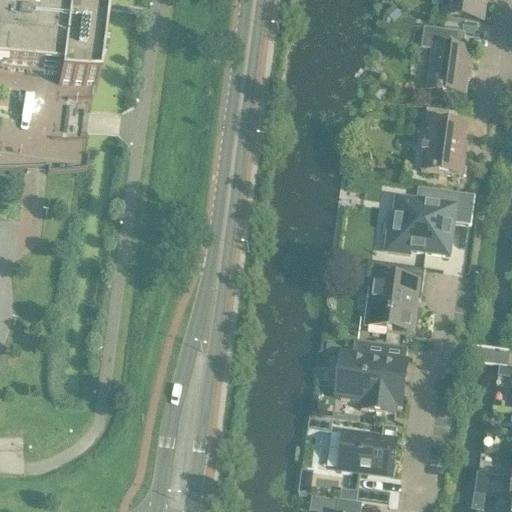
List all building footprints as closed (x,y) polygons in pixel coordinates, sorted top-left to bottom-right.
[(0,0),(0,174),(27,173),(27,174),(36,174),(45,174),(45,173),(47,172),(47,175),(49,176),(86,174),(88,160),(85,159),(87,145),(72,143),(76,113),(77,104),(91,106),(93,93),(96,93),(104,24),(105,14),(106,8),(107,0),(0,0)] [(448,0),(446,18),(447,18),(465,20),(480,23),(483,0),(448,0)] [(447,18),(444,34),(464,37),(473,38),(475,27),(464,26),(465,20),(447,18)] [(434,53),(428,93),(464,98),(470,54),(462,53),(464,37),(444,34),(425,31),(422,51),(434,53)] [(432,130),(429,150),(424,149),(420,176),(461,182),(464,159),(461,158),(465,132),(453,131),(455,116),(426,112),(424,129),(432,130)] [(389,217),(383,257),(410,260),(411,255),(445,260),(450,261),(454,236),(449,235),(450,226),(470,229),(475,200),(418,192),(417,204),(397,201),(394,218),(389,217)] [(414,304),(421,305),(425,274),(368,266),(365,291),(375,292),(370,329),(410,335),(414,304)] [(400,339),(387,337),(386,349),(399,350),(400,339)] [(333,402),(340,404),(361,406),(360,414),(396,419),(397,411),(402,412),(408,364),(406,364),(408,352),(358,345),(357,357),(347,356),(340,355),(333,402)] [(342,437),(337,474),(392,482),(397,444),(395,444),(397,432),(383,430),(381,442),(342,437)] [(302,474),(298,497),(310,499),(314,475),(302,474)] [(341,493),(340,505),(357,507),(362,507),(388,511),(389,498),(359,494),(358,496),(341,493)] [(312,501),(310,511),(361,511),(362,507),(357,507),(340,505),(338,504),(312,501)]
